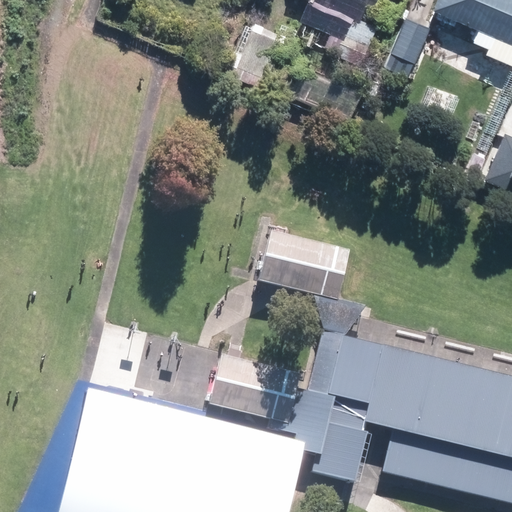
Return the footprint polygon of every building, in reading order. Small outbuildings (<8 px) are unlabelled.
[(359,0),(380,9),(383,0),(359,0)] [(511,0),(435,0),(432,8),(478,29),(473,40),(488,47),(486,52),(511,63),(511,0)] [(376,24),(351,15),(336,55),(362,64),(376,24)] [(409,77),(430,26),(405,16),(384,67),(409,77)] [(261,87),(289,28),(274,21),(270,28),(251,20),(227,71),(261,87)] [(313,73),(300,101),(349,123),(362,95),(313,73)] [(511,179),(511,116),(489,169),(511,179)] [(349,253),(273,234),(261,282),(337,301),(349,253)] [(224,356),(211,405),(271,420),(269,429),(297,436),(293,452),(315,457),(311,473),(360,485),(373,434),(364,432),(366,423),(393,430),(382,473),(511,505),(511,378),(321,331),(306,392),(298,390),(301,376),(224,356)]
